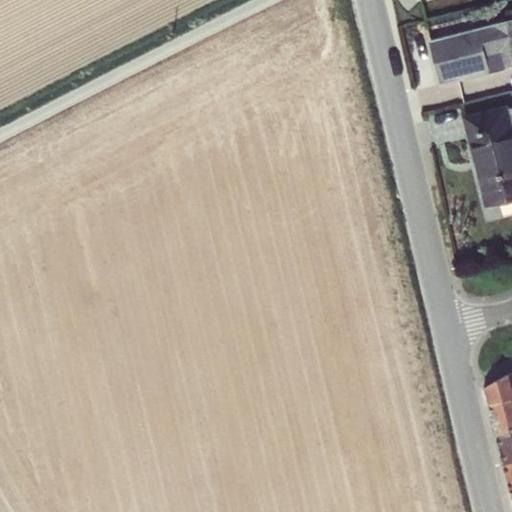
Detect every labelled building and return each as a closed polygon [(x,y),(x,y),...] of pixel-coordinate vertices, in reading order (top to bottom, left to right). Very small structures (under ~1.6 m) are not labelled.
[(511,23),(430,43),(441,84),(511,67),(511,23)] [(511,127),(508,108),(465,119),(487,206),(511,199),(511,127)] [(511,372),(483,388),(488,407),(511,400),(511,372)] [(511,400),(488,407),(495,435),(511,430),(511,400)] [(511,430),(495,435),(503,464),(511,460),(511,430)] [(511,460),(503,464),(510,493),(511,492),(511,460)]
